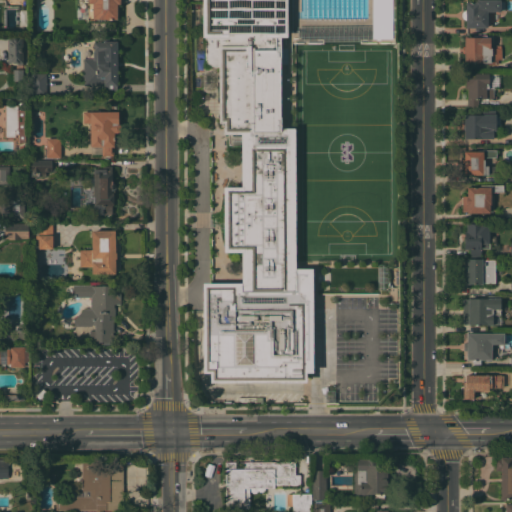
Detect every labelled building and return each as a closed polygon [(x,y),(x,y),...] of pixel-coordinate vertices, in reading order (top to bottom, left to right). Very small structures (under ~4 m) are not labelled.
[(120,0),(120,3),(117,3),(117,19),(98,19),(92,19),(92,18),(78,18),(77,7),(87,7),(87,0),(120,0)] [(242,252),(223,252),(223,186),(241,186),(241,134),(223,134),(223,123),(218,123),(218,66),(205,66),(205,37),(202,37),(202,0),(287,0),(287,37),(281,37),(281,80),(281,128),(295,128),(295,268),(312,268),(312,372),(306,372),(306,381),(209,381),(209,372),(202,372),(202,282),(242,283),(242,252)] [(390,0),(390,38),(370,39),(370,0),(390,0)] [(500,0),(500,11),(487,11),(487,27),(465,27),(465,20),(464,19),(462,18),(461,16),(461,14),(462,12),(463,10),(465,9),(465,2),(475,2),(475,0),(500,0)] [(7,37),(22,37),(23,62),(8,62),(7,37)] [(492,37),(492,47),(493,47),(493,45),(501,45),(501,47),(502,47),(502,59),(498,59),(498,64),(489,64),(489,62),(464,62),(464,53),(462,53),(462,46),(464,46),(464,37),(492,37)] [(116,85),(116,91),(105,91),(105,85),(82,85),(82,69),(84,68),(84,58),(93,58),(93,50),(94,50),(94,41),(117,41),(117,85),(116,85)] [(13,69),(22,69),(22,80),(13,80),(13,69)] [(46,94),(31,94),(31,73),(46,73),(46,94)] [(489,73),(489,98),(478,98),(478,108),(468,108),(467,88),(465,88),(465,73),(489,73)] [(17,104),(17,109),(25,109),(25,142),(19,142),(18,137),(17,137),(17,134),(16,134),(16,136),(15,136),(15,137),(5,137),(5,119),(3,119),(3,116),(5,116),(5,104),(17,104)] [(479,114),(479,110),(488,110),(489,111),(495,111),(495,129),(493,129),(493,138),(464,138),(464,114),(479,114)] [(83,111),(119,111),(119,122),(120,124),(121,129),(118,131),(114,132),(114,146),(113,146),(113,155),(102,155),(101,146),(90,146),(90,140),(91,140),(91,122),(83,123),(83,111)] [(60,138),(60,157),(46,157),(46,156),(43,156),(43,148),(46,148),(46,138),(60,138)] [(478,151),(478,149),(496,149),(496,156),(483,156),(483,159),(484,159),(484,165),(488,165),(488,174),(486,174),(486,175),(477,175),(477,174),(464,174),(464,167),(462,167),(462,159),(464,159),(464,151),(478,151)] [(51,159),(51,160),(55,160),(55,171),(45,171),(45,175),(31,176),(31,160),(51,159)] [(0,165),(9,165),(9,185),(0,185),(0,165)] [(102,168),(102,166),(111,165),(111,172),(112,172),(112,182),(114,182),(115,185),(115,187),(114,189),(114,195),(113,195),(113,203),(113,205),(112,205),(112,213),(93,214),(93,205),(94,204),(94,203),(92,202),(92,195),(94,195),(94,184),(90,184),(90,186),(84,186),(84,178),(93,178),(93,168),(102,168)] [(480,187),(480,184),(503,184),(503,192),(490,191),(490,203),(489,203),(489,213),(467,212),(467,211),(461,211),(462,195),(467,195),(467,186),(480,187)] [(9,198),(23,198),(24,217),(9,217),(9,198)] [(28,238),(20,238),(20,239),(7,239),(7,238),(5,238),(5,222),(28,222),(28,238)] [(53,223),(52,248),(38,248),(38,238),(35,238),(35,234),(38,234),(38,223),(53,223)] [(488,223),(488,242),(489,242),(489,247),(480,247),(480,256),(469,256),(469,249),(464,249),(464,231),(466,231),(466,223),(488,223)] [(92,249),(91,230),(115,230),(115,252),(116,252),(116,258),(115,258),(115,273),(92,273),(92,266),(80,266),(79,249),(92,249)] [(466,258),(482,258),(482,259),(494,259),(495,282),(482,282),(482,284),(467,284),(466,258)] [(92,284),(92,285),(120,285),(120,303),(115,304),(115,321),(113,321),(113,330),(114,330),(114,341),(95,341),(94,325),(92,325),(92,326),(74,326),(74,319),(84,308),(90,308),(90,297),(73,297),(73,285),(92,284)] [(487,298),(487,295),(500,295),(500,314),(501,314),(501,324),(462,324),(462,298),(487,298)] [(11,343),(0,343),(0,325),(11,325),(24,325),(24,339),(11,339),(11,343)] [(497,333),(497,358),(495,362),(495,367),(473,368),(472,359),(467,359),(467,350),(463,350),(463,342),(467,342),(467,333),(497,333)] [(0,348),(10,348),(10,346),(24,346),(27,346),(27,366),(24,366),(10,367),(10,363),(0,363),(0,348)] [(501,375),(501,378),(501,384),(500,384),(500,388),(488,388),(488,391),(484,391),(484,392),(477,392),(477,390),(473,390),(473,398),(463,398),(463,382),(465,382),(465,375),(501,375)] [(511,499),(500,499),(500,495),(501,495),(501,493),(500,493),(500,488),(501,488),(501,486),(500,486),(500,480),(501,480),(501,478),(500,478),(500,474),(501,474),(501,472),(500,472),(500,470),(495,470),(495,467),(496,467),(496,461),(501,461),(501,459),(500,459),(500,456),(505,456),(505,457),(508,457),(508,456),(511,456),(511,499)] [(387,458),(387,494),(384,494),(384,500),(353,500),(353,468),(357,468),(357,458),(387,458)] [(0,459),(8,459),(8,480),(0,480),(0,459)] [(82,496),(82,461),(106,461),(106,473),(110,473),(110,461),(123,460),(123,510),(63,510),(63,509),(56,509),(56,496),(82,496)] [(295,461),(295,474),(300,474),(300,485),(274,485),(274,488),(249,488),(249,508),(225,508),(225,462),(295,461)] [(326,470),(326,499),(312,499),(312,470),(326,470)] [(311,493),(311,511),(292,511),(292,493),(311,493)] [(313,511),(313,503),(329,503),(329,511),(313,511)] [(511,511),(511,503),(502,504),(502,511),(511,511)]
